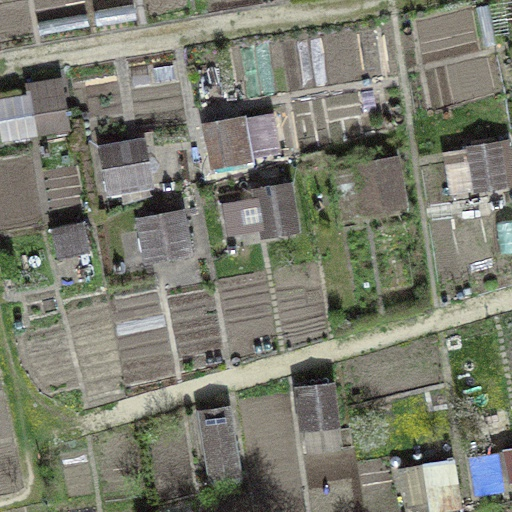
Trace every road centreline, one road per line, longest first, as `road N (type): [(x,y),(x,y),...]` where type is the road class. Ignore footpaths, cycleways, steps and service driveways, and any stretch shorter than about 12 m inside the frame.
road 1 (track): [(511,300),(26,432)]
road 2 (track): [(0,65),(108,40),(373,0)]
